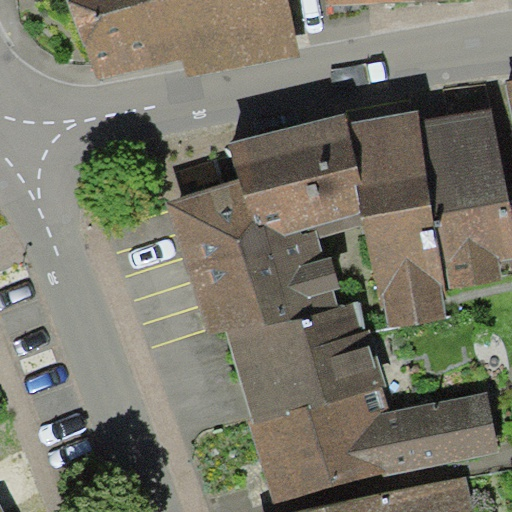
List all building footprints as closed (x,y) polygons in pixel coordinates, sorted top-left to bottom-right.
[(287,0),(68,0),(97,84),(185,59),(190,77),(298,57),(287,0)] [(411,95),(341,107),(359,211),(377,317),(447,305),(437,285),(410,107),(411,95)] [(511,219),(493,95),(410,107),(437,285),(501,275),(497,252),(511,249),(511,219)] [(238,126),(246,164),(253,198),(287,216),(316,210),(318,220),(359,211),(341,107),(238,126)] [(206,322),(333,291),(328,274),(339,271),(331,239),(320,242),(318,220),(316,210),(287,216),(253,198),(246,164),(164,187),(206,322)] [(249,410),(376,381),(356,291),(229,319),(249,410)] [(267,496),(503,443),(490,384),(384,408),(376,381),(249,410),(267,496)] [(476,511),(469,471),(257,509),(257,511),(476,511)]
